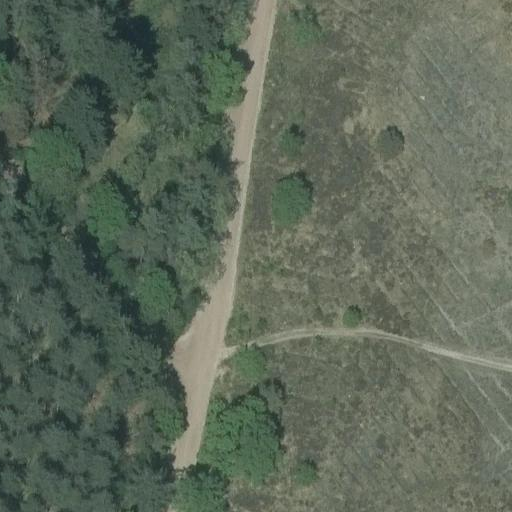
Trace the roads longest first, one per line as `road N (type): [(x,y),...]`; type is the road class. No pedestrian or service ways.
road 1 (track): [(248,0),(195,364)]
road 2 (track): [(186,399),(0,171)]
